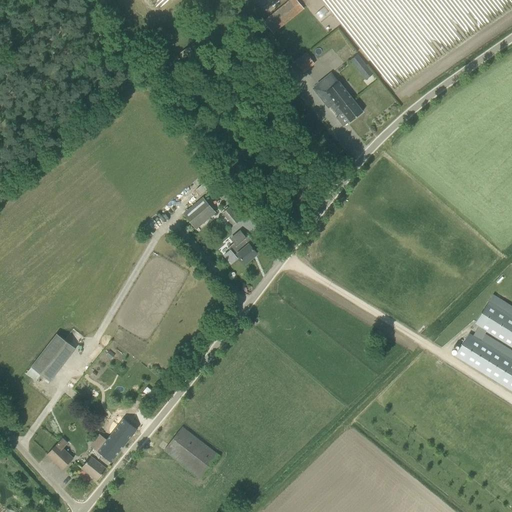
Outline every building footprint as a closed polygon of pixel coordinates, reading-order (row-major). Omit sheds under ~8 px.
[(303,9),(296,0),(291,0),(264,23),(273,34),(303,9)] [(294,61),(295,62),(293,63),(298,70),(300,68),(304,72),(315,64),(306,52),(294,61)] [(358,53),(350,59),(365,79),(373,74),(358,53)] [(339,82),(320,97),(329,109),(331,107),(339,116),(343,113),(350,122),(363,112),(339,82)] [(203,198),(192,208),(184,214),(196,229),(215,213),(203,198)] [(223,213),(233,226),(240,220),(229,208),(223,213)] [(245,264),(257,254),(250,245),(253,242),(248,235),(245,237),(240,232),(231,239),(234,243),(228,248),(230,251),(224,256),(231,264),(239,257),(245,264)] [(476,324),(479,326),(473,337),(469,335),(456,356),(511,390),(511,351),(484,334),(486,331),(511,346),(511,307),(493,296),(476,324)] [(76,349),(65,340),(57,334),(32,367),(51,382),(76,349)] [(114,355),(110,351),(106,355),(111,359),(114,355)] [(96,381),(108,366),(99,358),(87,373),(96,381)] [(97,480),(120,451),(137,430),(123,419),(106,439),(99,434),(93,442),(90,439),(87,443),(93,448),(88,454),(89,455),(91,457),(82,468),(97,480)] [(220,456),(182,427),(164,451),(202,480),(220,456)] [(74,459),(58,444),(47,455),(63,470),(74,459)]
